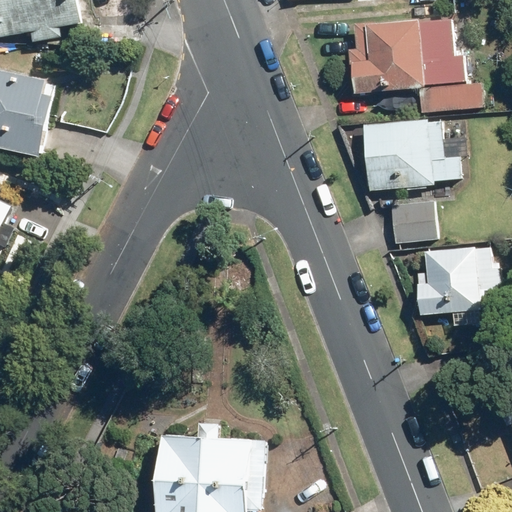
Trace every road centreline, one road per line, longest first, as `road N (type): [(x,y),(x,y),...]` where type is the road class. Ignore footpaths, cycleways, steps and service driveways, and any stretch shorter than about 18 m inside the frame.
road 1 (residential): [(0,496),(187,135),(248,62)]
road 2 (tertiary): [(248,62),(421,511)]
